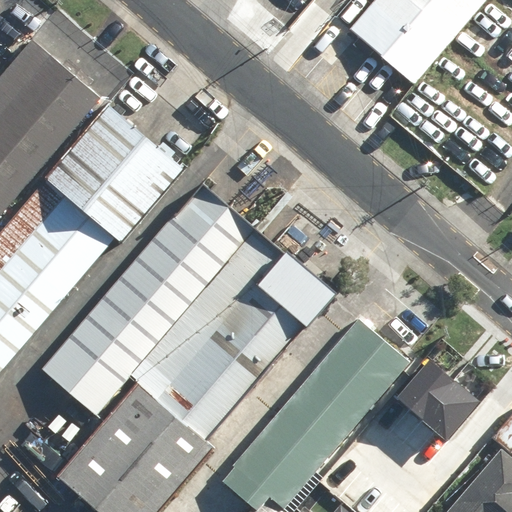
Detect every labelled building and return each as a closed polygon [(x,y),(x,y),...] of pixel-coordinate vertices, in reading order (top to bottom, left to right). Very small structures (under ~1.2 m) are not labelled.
[(492,0),(373,0),(340,37),(407,96),(492,0)] [(0,236),(112,111),(40,47),(0,91),(0,236)] [(0,378),(181,174),(112,111),(0,236),(0,378)] [(260,244),(200,191),(38,373),(98,426),(260,244)] [(151,511),(333,307),(260,244),(98,426),(53,477),(93,511),(151,511)] [(286,511),(414,370),(360,322),(215,483),(247,511),(256,511),(267,499),(281,511),(286,511)] [(358,511),(417,511),(477,446),(434,407),(362,487),(373,496),(358,511)] [(511,511),(511,458),(501,449),(445,511),(511,511)]
